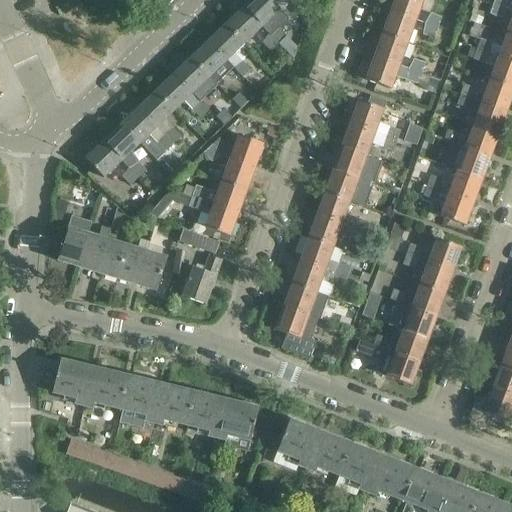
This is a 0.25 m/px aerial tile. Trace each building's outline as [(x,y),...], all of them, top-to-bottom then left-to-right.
[(280,10),(270,0),(253,0),(244,9),(262,28),(280,10)] [(416,21),(423,0),(395,0),(391,12),(416,21)] [(506,9),(507,0),(494,0),(494,4),(506,9)] [(501,18),(506,9),(494,4),(490,14),(501,18)] [(262,28),(244,9),(227,26),(245,44),(262,28)] [(408,44),(416,21),(391,12),(383,35),(408,44)] [(438,29),(442,19),(431,15),(425,24),(438,29)] [(434,39),(438,29),(425,24),(423,35),(434,39)] [(235,53),(245,44),(227,26),(209,42),(227,61),(243,78),(251,71),(235,53)] [(286,37),(278,28),(269,35),(278,45),(286,37)] [(278,45),(269,35),(262,43),(271,52),(278,45)] [(399,67),(408,44),(383,35),(375,58),(399,67)] [(511,62),(511,36),(507,35),(499,58),(511,62)] [(490,54),(492,43),(481,39),(477,50),(490,54)] [(243,78),(227,61),(209,42),(192,59),(210,78),(219,69),(235,86),(243,78)] [(484,64),(490,54),(477,50),(473,60),(484,64)] [(409,70),(399,67),(375,58),(366,81),(391,90),(396,77),(426,88),(429,78),(421,75),(409,70)] [(511,88),(511,62),(499,58),(491,80),(511,88)] [(210,78),(192,59),(174,76),(192,95),(210,78)] [(421,75),(425,64),(414,60),(409,70),(421,75)] [(192,95),(174,76),(157,93),(174,111),(192,95)] [(507,112),(511,98),(511,88),(491,80),(486,93),(464,85),(460,95),(507,112)] [(187,144),(165,121),(174,111),(157,93),(139,109),(157,128),(173,145),(179,151),(187,144)] [(216,104),(208,95),(199,102),(208,112),(216,104)] [(499,135),(507,112),(460,95),(457,106),(479,114),(474,126),(499,135)] [(208,112),(199,102),(193,110),(201,119),(208,112)] [(375,134),(383,111),(359,102),(350,125),(375,134)] [(173,145),(157,128),(139,109),(121,126),(139,145),(149,136),(165,153),(173,145)] [(367,157),(375,134),(350,125),(342,148),(367,157)] [(130,154),(139,145),(121,126),(104,143),(122,162),(138,179),(146,171),(130,154)] [(490,158),(499,135),(474,126),(470,139),(466,137),(464,140),(458,138),(459,135),(448,131),(444,141),(490,158)] [(397,142),(401,132),(389,127),(384,137),(397,142)] [(255,168),(264,145),(239,136),(231,159),(255,168)] [(393,152),(397,142),(384,137),(382,148),(393,152)] [(222,156),(227,146),(220,139),(212,146),(222,156)] [(482,181),(490,158),(444,141),(440,151),(462,159),(458,172),(482,181)] [(138,179),(122,162),(104,143),(86,160),(104,179),(114,169),(130,186),(138,179)] [(222,156),(212,146),(204,154),(212,163),(222,156)] [(358,180),(367,157),(342,148),(334,171),(358,180)] [(247,191),(255,168),(231,159),(222,183),(247,191)] [(350,202),(358,180),(334,171),(325,194),(350,202)] [(474,203),(482,181),(458,172),(449,195),(474,203)] [(380,188),(384,177),(373,173),(368,183),(380,188)] [(440,191),(442,180),(431,176),(427,187),(440,191)] [(238,214),(247,191),(222,183),(214,206),(238,214)] [(377,198),(380,188),(368,183),(365,194),(377,198)] [(205,202),(209,191),(198,187),(194,198),(205,202)] [(435,201),(440,191),(427,187),(424,197),(435,201)] [(158,219),(175,199),(168,193),(151,214),(158,219)] [(342,225),(350,202),(325,194),(317,216),(342,225)] [(465,227),(474,203),(449,195),(441,218),(465,227)] [(230,238),(238,214),(214,206),(205,202),(194,198),(193,201),(191,207),(190,208),(210,215),(206,229),(229,237),(230,238)] [(364,233),(351,229),(342,225),(317,216),(309,239),(333,248),(338,235),(365,244),(368,236),(363,235),(364,233)] [(372,236),(375,226),(356,219),(351,229),(364,233),(372,236)] [(78,268),(88,234),(78,231),(79,226),(70,223),(58,262),(78,268)] [(229,237),(206,229),(203,235),(227,244),(229,237)] [(220,244),(183,230),(179,243),(216,256),(220,244)] [(97,274),(108,240),(88,234),(78,268),(97,274)] [(329,260),(333,248),(309,239),(301,262),(325,271),(347,279),(351,268),(329,260)] [(117,280),(127,246),(108,240),(97,274),(117,280)] [(453,272),(462,249),(437,240),(429,263),(453,272)] [(419,260),(422,249),(411,245),(410,246),(403,244),(400,253),(407,255),(419,260)] [(137,286),(147,252),(127,246),(117,280),(137,286)] [(160,281),(166,260),(167,258),(147,252),(137,286),(156,292),(160,281)] [(181,270),(183,255),(176,254),(173,270),(181,270)] [(414,270),(419,260),(407,255),(403,266),(414,270)] [(205,305),(221,261),(208,256),(203,271),(193,268),(183,297),(205,305)] [(169,274),(170,270),(169,270),(170,268),(171,268),(172,262),(166,260),(160,281),(168,284),(171,275),(169,274)] [(362,284),(347,279),(325,271),(301,262),(292,285),(317,294),(321,282),(358,295),(362,284)] [(445,295),(453,272),(429,263),(420,286),(445,295)] [(312,306),(317,294),(292,285),(284,308),(309,317),(331,324),(336,327),(340,316),(312,306)] [(436,318),(445,295),(420,286),(412,309),(436,318)] [(403,305),(405,295),(387,288),(383,298),(403,305)] [(365,313),(372,316),(380,296),(373,293),(365,313)] [(397,315),(403,305),(383,298),(380,309),(397,315)] [(331,324),(309,317),(284,308),(276,331),(300,340),(305,327),(327,335),(331,324)] [(428,341),(436,318),(412,309),(404,332),(428,341)] [(420,363),(428,341),(404,332),(395,354),(420,363)] [(386,351),(388,340),(377,336),(373,346),(386,351)] [(511,345),(510,344),(501,367),(511,371),(511,345)] [(395,354),(386,351),(373,346),(369,357),(391,365),(387,378),(411,387),(420,363),(395,354)] [(84,407),(93,369),(61,361),(53,394),(76,400),(75,405),(84,407)] [(511,371),(501,367),(493,390),(511,397),(511,371)] [(154,424),(163,386),(93,369),(84,407),(93,409),(94,404),(123,411),(146,416),(145,422),(154,424)] [(187,426),(195,393),(163,386),(154,424),(163,426),(164,421),(187,426)] [(509,422),(511,413),(511,397),(493,390),(484,413),(509,422)] [(217,439),(226,401),(195,393),(187,426),(209,432),(208,437),(217,439)] [(251,442),(259,409),(226,401),(217,439),(226,441),(227,436),(251,442)] [(307,470),(321,433),(290,421),(278,452),(300,461),(298,466),(307,470)] [(339,476),(351,445),(321,433),(307,470),(316,473),(318,468),(339,476)] [(78,459),(82,449),(73,441),(70,445),(67,454),(78,459)] [(90,463),(93,453),(85,445),(82,449),(78,459),(90,463)] [(367,493),(382,457),(351,445),(339,476),(361,485),(359,490),(367,493)] [(101,467),(104,457),(96,450),(93,453),(90,463),(101,467)] [(60,472),(63,455),(55,453),(52,470),(60,472)] [(112,471),(116,461),(107,453),(104,457),(101,467),(112,471)] [(437,511),(449,483),(382,457),(367,493),(376,497),(378,492),(401,500),(428,511),(427,511),(437,511)] [(123,475),(127,465),(118,458),(116,461),(112,471),(123,475)] [(135,479),(139,469),(129,461),(127,465),(123,475),(135,479)] [(146,483),(150,473),(150,469),(139,469),(135,479),(146,483)] [(158,487),(161,477),(161,473),(150,473),(146,483),(158,487)] [(169,491),(172,481),(172,477),(161,477),(158,487),(169,491)] [(180,495),(184,485),(184,481),(172,481),(169,491),(180,495)] [(472,511),(479,495),(449,483),(437,511),(472,511)] [(192,499),(195,489),(195,485),(184,485),(180,495),(192,499)] [(203,503),(208,489),(195,489),(192,499),(203,503)] [(507,511),(510,507),(479,495),(472,511),(507,511)]
